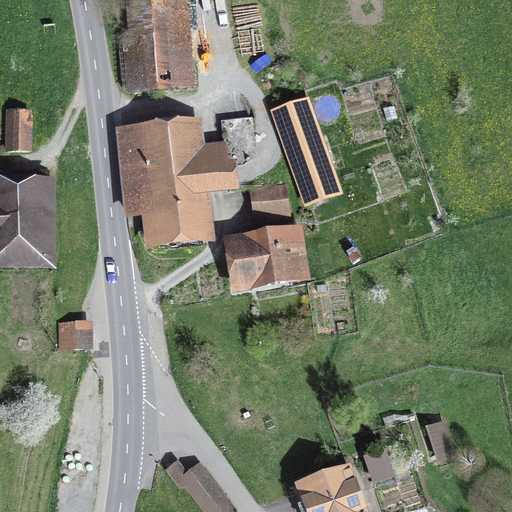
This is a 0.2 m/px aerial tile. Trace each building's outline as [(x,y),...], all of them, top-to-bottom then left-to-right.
[(194,89),(187,0),(181,0),(128,4),(131,42),(123,42),(126,94),(194,89)] [(276,117),(306,197),(340,184),(308,104),(276,117)] [(30,113),(8,113),(8,152),(29,152),(30,113)] [(225,146),(228,167),(244,165),(253,158),(257,158),(253,121),(221,125),(223,146),(225,146)] [(154,211),(152,197),(197,192),(197,193),(231,189),(229,168),(228,169),(228,167),(225,146),(223,146),(193,150),(190,124),(119,132),(129,214),(145,212),(154,211)] [(0,183),(0,260),(42,261),(41,184),(0,183)] [(254,189),(258,222),(288,218),(283,185),(254,189)] [(202,237),(197,193),(197,192),(152,197),(154,211),(145,212),(149,243),(202,237)] [(231,247),(237,287),(280,280),(280,283),(305,279),(297,232),(276,235),(276,241),(231,247)] [(62,327),(63,350),(83,350),(83,326),(62,327)] [(444,427),(429,432),(438,461),(453,456),(444,427)] [(384,452),(366,458),(375,483),(392,477),(384,452)] [(193,474),(187,479),(176,465),(168,471),(181,487),(185,484),(207,511),(232,511),(199,469),(193,474)] [(301,485),(309,511),(369,511),(353,467),(301,485)]
